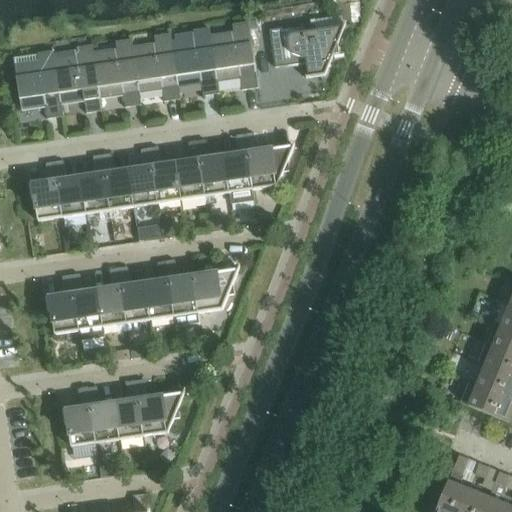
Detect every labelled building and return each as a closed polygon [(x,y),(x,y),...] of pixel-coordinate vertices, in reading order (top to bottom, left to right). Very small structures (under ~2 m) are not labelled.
[(217,82),(218,82),(240,79),(242,93),(259,90),(249,26),(233,28),(234,35),(211,38),(211,39),(217,82)] [(306,63),(309,80),(326,77),(334,57),(340,56),(338,47),(344,32),(317,36),(315,26),(270,32),(275,70),(294,67),(293,65),(306,63)] [(195,41),(172,44),(178,88),(179,88),(201,85),(203,98),(220,96),(218,82),(217,82),(211,39),(211,38),(210,31),(194,34),(195,41)] [(156,47),(133,50),(139,94),(140,94),(162,90),(164,104),(181,102),(179,88),(178,88),(172,44),(171,37),(155,40),(156,47)] [(100,100),(101,100),(123,96),(125,110),(142,107),(140,94),(139,94),(133,50),(132,43),(116,45),(117,52),(94,56),(100,100)] [(61,106),(62,105),(84,102),(86,116),(103,113),(101,100),(100,100),(94,56),(93,49),(77,51),(78,58),(55,62),(61,106)] [(55,62),(54,54),(38,57),(39,64),(15,68),(22,111),(45,108),(47,122),(64,119),(62,105),(61,106),(55,62)] [(245,136),(253,192),(278,188),(284,174),(290,173),(288,163),(293,151),(260,156),(254,135),(245,136)] [(236,160),(225,162),(230,195),(253,192),(245,136),(236,138),(236,160)] [(197,143),(207,207),(217,205),(216,197),(230,195),(225,162),(213,163),(206,142),(197,143)] [(188,167),(177,169),(182,203),(195,201),(196,208),(207,207),(197,143),(189,145),(188,167)] [(150,151),(158,206),(182,203),(177,169),(165,170),(158,149),(150,151)] [(158,206),(150,151),(141,152),(141,174),(129,176),(134,210),(158,206)] [(102,158),(111,221),(122,219),(121,212),(134,210),(129,176),(117,177),(111,156),(102,158)] [(82,183),(87,217),(100,215),(101,222),(111,221),(102,158),(94,159),(93,181),(82,183)] [(64,163),(55,165),(63,220),(87,217),(82,183),(70,184),(64,163)] [(63,220),(55,165),(46,166),(46,188),(33,190),(38,224),(63,220)] [(166,263),(175,319),(198,315),(193,280),(192,280),(192,282),(182,283),(175,262),(166,263)] [(146,288),(151,322),(175,319),(166,263),(158,265),(158,287),(146,288)] [(127,269),(119,270),(128,334),(139,332),(138,324),(151,322),(146,288),(134,290),(127,269)] [(103,330),(104,329),(117,328),(118,335),(128,334),(119,270),(110,272),(110,294),(98,295),(103,330)] [(193,280),(198,315),(223,312),(229,297),(235,296),(233,287),(239,273),(193,280)] [(80,276),(71,277),(80,333),(79,333),(81,343),(105,339),(104,329),(103,330),(98,295),(87,297),(80,276)] [(80,333),(71,277),(63,279),(62,301),(50,303),(55,337),(79,333),(80,333)] [(511,308),(510,308),(501,328),(511,331),(511,308)] [(493,348),(511,355),(511,331),(501,328),(493,348)] [(511,355),(493,348),(486,345),(478,365),(485,368),(511,378),(511,355)] [(511,378),(485,368),(477,388),(511,402),(511,378)] [(136,383),(144,439),(169,435),(175,421),(180,420),(179,410),(184,398),(151,403),(144,382),(136,383)] [(125,407),(115,408),(120,442),(144,439),(136,383),(127,385),(125,407)] [(511,417),(511,402),(477,388),(469,408),(509,425),(511,417)] [(88,390),(96,446),(120,442),(115,408),(104,410),(97,389),(88,390)] [(96,446),(88,390),(80,392),(79,414),(67,415),(72,450),(96,446)] [(437,511),(461,511),(470,492),(469,492),(460,488),(466,475),(465,473),(468,464),(467,461),(460,458),(461,457),(460,456),(449,484),(437,511)] [(475,477),(485,481),(490,470),(481,466),(481,465),(480,465),(475,477)] [(490,500),(485,511),(508,511),(510,508),(509,508),(511,502),(507,500),(505,489),(509,481),(507,477),(501,474),(501,473),(500,473),(489,500),(490,500)] [(461,511),(485,511),(490,500),(489,500),(482,497),(484,493),(482,490),(472,486),(469,492),(470,492),(461,511)]
